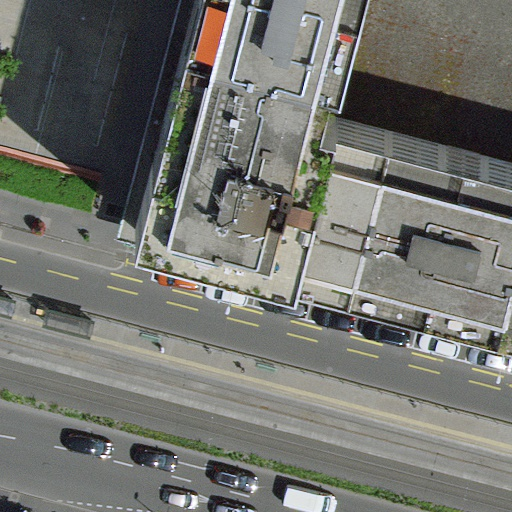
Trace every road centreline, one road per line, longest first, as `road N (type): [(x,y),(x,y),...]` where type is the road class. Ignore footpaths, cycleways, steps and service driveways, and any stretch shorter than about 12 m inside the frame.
road 1 (secondary): [(511,394),(0,265)]
road 2 (secondary): [(0,436),(324,511)]
